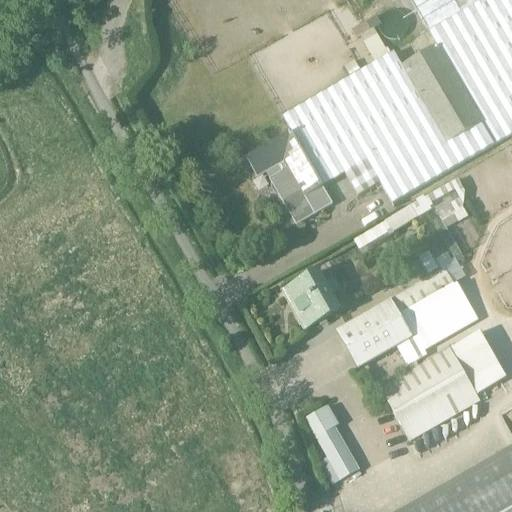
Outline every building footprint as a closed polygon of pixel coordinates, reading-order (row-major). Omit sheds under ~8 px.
[(381,186),(393,206),(393,207),(511,136),(511,0),(409,0),(429,33),(393,53),(395,55),(284,120),(324,189),(346,176),(359,199),(381,186)] [(323,189),(292,135),(247,161),(258,180),(271,173),(274,179),(270,181),(297,228),(334,207),(323,189)] [(473,323),(445,271),(436,255),(410,270),(419,286),(338,332),(359,370),(396,348),(406,366),(425,355),(422,351),(473,323)] [(334,281),(325,286),(318,273),(283,293),(306,331),(340,311),(331,296),(340,291),(334,281)] [(473,336),(451,349),(478,396),(500,384),(473,336)] [(450,351),(380,391),(409,442),(480,402),(450,351)] [(324,413),(305,423),(340,483),(359,472),(324,413)] [(511,511),(511,448),(400,511),(511,511)]
